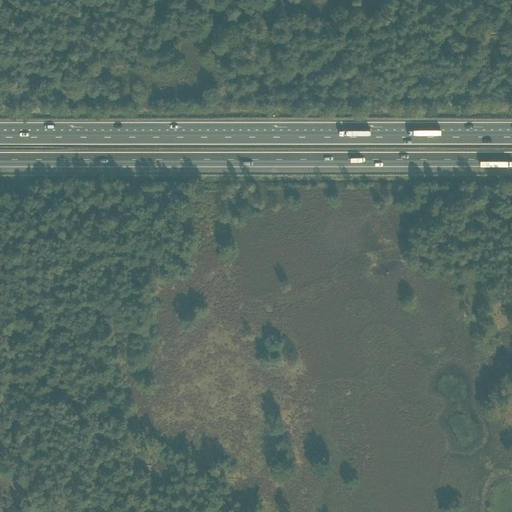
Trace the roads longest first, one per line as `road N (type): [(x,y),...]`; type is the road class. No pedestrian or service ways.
road 1 (motorway): [(511,137),(0,136)]
road 2 (motorway): [(0,159),(511,159)]
road 3 (track): [(511,47),(0,47)]
